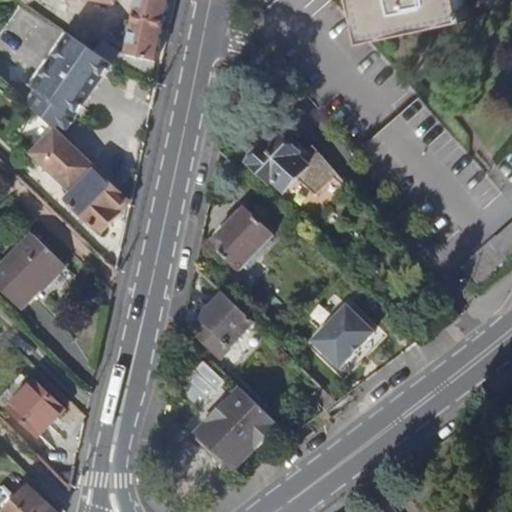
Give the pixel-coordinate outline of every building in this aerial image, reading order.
[(112,34),(97,55),(104,59),(110,63),(119,69),(154,82),(156,65),(164,31),(169,10),(170,0),(140,0),(130,47),(112,34)] [(359,0),(368,36),(467,14),(463,0),(359,0)] [(97,55),(62,30),(24,84),(31,89),(66,113),(104,59),(97,55)] [(66,113),(72,117),(110,63),(104,59),(66,113)] [(31,89),(23,101),(57,134),(59,136),(72,117),(66,113),(31,89)] [(119,214),(128,205),(129,203),(59,136),(57,134),(37,156),(74,192),(82,183),(86,186),(70,204),(103,236),(122,216),(119,214)] [(325,202),(346,182),(316,149),(311,154),(307,151),(302,156),(289,143),(285,137),(270,151),(267,148),(250,165),(271,186),(275,182),(287,194),(301,179),(325,202)] [(294,138),(289,143),(302,156),(307,151),(294,138)] [(276,211),(287,223),(292,217),(280,206),(276,211)] [(211,241),(241,271),(274,237),(245,208),(211,241)] [(511,222),(461,269),(476,286),(511,257),(511,222)] [(75,276),(63,265),(33,235),(0,268),(0,290),(20,309),(34,293),(46,305),(75,276)] [(221,359),(254,322),(224,294),(191,331),(221,359)] [(339,298),(317,318),(323,325),(345,304),(339,298)] [(350,307),(314,344),(342,370),(377,333),(350,307)] [(187,392),(208,405),(226,376),(205,364),(187,392)] [(33,380),(7,407),(34,434),(60,407),(33,380)] [(235,470),(279,427),(241,390),(198,434),(235,470)] [(56,511),(32,487),(18,502),(3,486),(0,489),(0,511),(56,511)]
